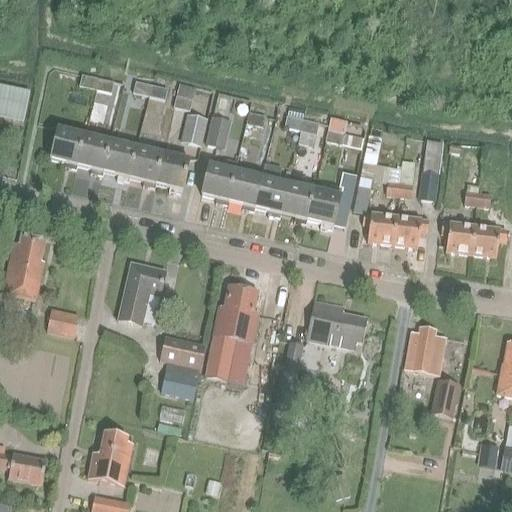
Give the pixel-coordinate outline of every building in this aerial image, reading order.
[(94,94),(97,83),(81,80),(79,90),(94,94)] [(97,83),(94,94),(110,98),(113,87),(97,83)] [(148,101),(150,90),(135,87),(132,97),(148,101)] [(150,90),(148,101),(164,105),(166,94),(150,90)] [(189,115),(191,104),(175,101),(173,112),(189,115)] [(288,112),(286,118),(302,122),(304,115),(288,112)] [(248,117),(246,128),(261,132),(264,121),(248,117)] [(200,151),(206,123),(187,119),(180,146),(200,151)] [(212,120),(205,149),(224,153),(231,125),(230,125),(212,120)] [(299,135),(302,125),(286,121),(283,132),(299,135)] [(330,123),(324,146),(340,150),(346,126),(330,123)] [(302,125),(299,135),(315,139),(318,128),(302,125)] [(76,170),(83,139),(56,133),(49,164),(64,167),(63,172),(75,175),(76,170)] [(102,176),(109,145),(83,139),(76,170),(90,173),(89,178),(101,181),(102,176)] [(128,182),(135,152),(109,145),(102,176),(117,180),(115,184),(127,187),(128,183),(128,182)] [(449,148),(448,157),(459,158),(460,149),(449,148)] [(154,189),(161,158),(135,152),(128,182),(128,183),(143,186),(141,191),(153,193),(155,189),(154,189)] [(422,177),(419,203),(435,205),(439,179),(441,160),(425,157),(422,177)] [(181,195),(188,164),(161,158),(154,189),(155,189),(169,192),(168,197),(179,200),(181,195)] [(227,206),(234,175),(238,161),(227,159),(224,173),(208,169),(200,200),(215,203),(214,208),(226,211),(227,206)] [(279,219),(286,188),(277,186),(280,173),(265,170),(263,182),(260,182),(253,212),(254,212),(268,216),(267,221),(278,223),(280,219),(279,219)] [(253,212),(260,182),(234,175),(227,206),(242,210),(240,214),(252,217),(254,212),(253,212)] [(398,201),(400,188),(387,187),(386,200),(398,201)] [(305,225),(313,194),(286,188),(279,219),(280,219),(294,222),(293,227),(305,230),(306,225),(305,225)] [(400,188),(398,201),(411,203),(412,189),(400,188)] [(466,196),(478,198),(479,190),(467,189),(466,196)] [(329,190),(327,198),(339,200),(341,193),(329,190)] [(332,231),(339,200),(313,194),(305,225),(306,225),(320,228),(319,233),(331,236),(332,231)] [(476,210),(478,198),(466,196),(464,209),(476,210)] [(489,212),(490,199),(478,198),(476,210),(489,212)] [(363,218),(361,230),(368,230),(366,247),(391,251),(395,222),(363,218)] [(395,222),(391,251),(416,254),(419,237),(426,238),(427,225),(395,222)] [(441,227),(439,239),(446,240),(444,257),(469,260),(473,231),(441,227)] [(473,231),(469,260),(495,263),(497,246),(504,247),(505,235),(473,231)] [(39,266),(43,245),(20,240),(19,248),(12,247),(2,298),(35,305),(43,266),(39,266)] [(158,300),(164,277),(131,269),(125,293),(128,293),(121,326),(140,330),(142,325),(148,298),(158,300)] [(204,381),(215,384),(226,386),(234,344),(251,347),(257,318),(252,317),(256,297),(227,291),(223,313),(218,312),(204,381)] [(148,298),(142,325),(152,327),(158,300),(148,298)] [(343,311),(313,305),(305,344),(354,354),(355,347),(360,348),(365,323),(341,318),(343,311)] [(53,314),(48,336),(76,342),(80,320),(53,314)] [(410,337),(403,374),(433,379),(439,381),(446,343),(439,342),(434,341),(435,335),(418,332),(417,338),(410,337)] [(166,367),(159,397),(192,404),(203,349),(165,341),(160,366),(166,367)] [(511,402),(511,347),(506,347),(502,369),(501,369),(495,399),(511,402)] [(289,348),(277,407),(291,410),(303,351),(289,348)] [(298,376),(298,381),(300,383),(304,384),(307,381),(308,377),(305,374),(301,374),(298,376)] [(460,390),(438,385),(431,419),(453,423),(460,390)] [(163,425),(185,427),(187,411),(164,409),(163,425)] [(181,431),(159,426),(157,435),(179,440),(181,431)] [(122,491),(128,461),(123,460),(127,443),(104,438),(99,460),(93,458),(88,483),(122,491)] [(495,470),(497,450),(481,448),(479,468),(495,470)] [(502,451),(498,471),(503,472),(503,475),(511,476),(511,449),(507,449),(506,452),(502,451)] [(3,459),(4,451),(0,450),(0,472),(9,475),(7,484),(41,490),(46,465),(12,459),(12,460),(3,459)] [(209,483),(205,496),(216,500),(220,487),(209,483)] [(347,490),(332,494),(336,506),(350,501),(347,490)] [(94,499),(91,511),(127,511),(129,506),(94,499)]
